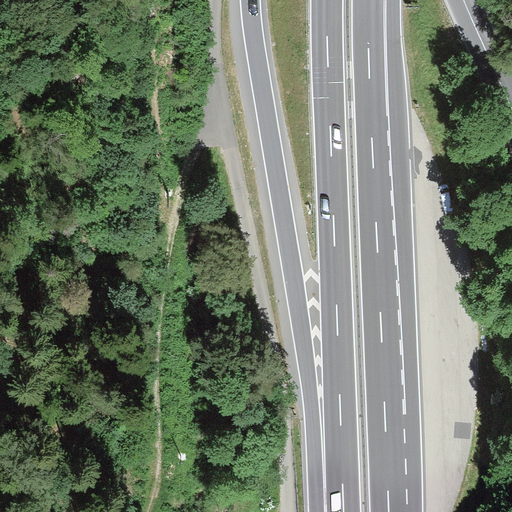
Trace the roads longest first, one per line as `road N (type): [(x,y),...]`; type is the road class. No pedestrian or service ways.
road 1 (motorway): [(250,0),(337,511)]
road 2 (motorway): [(327,0),(344,511)]
road 3 (track): [(117,511),(132,484),(163,218),(218,94)]
road 4 (motorway): [(388,511),(371,129)]
road 5 (motorway): [(371,129),(386,0)]
road 6 (motorway): [(371,129),(367,0)]
road 7 (secondary): [(511,115),(464,0)]
